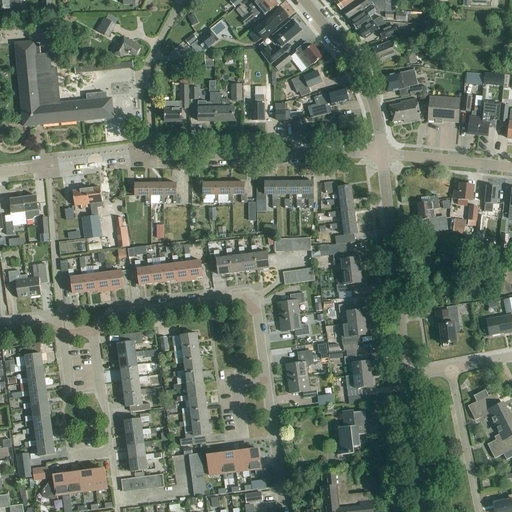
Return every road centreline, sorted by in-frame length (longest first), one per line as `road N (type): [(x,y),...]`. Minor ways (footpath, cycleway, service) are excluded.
road 1 (residential): [(381,153),(151,154)]
road 2 (tertiary): [(405,376),(381,153)]
road 3 (tertiary): [(381,153),(369,88),(305,0)]
road 4 (residential): [(95,331),(111,315),(250,303)]
road 5 (residential): [(151,154),(150,59),(181,0)]
road 6 (residential): [(151,154),(0,171)]
road 7 (residential): [(478,511),(450,368)]
road 8 (tertiary): [(421,511),(405,376)]
road 9 (residential): [(282,511),(265,379)]
road 10 (residential): [(511,167),(381,153)]
road 11 (residential): [(110,455),(95,331)]
